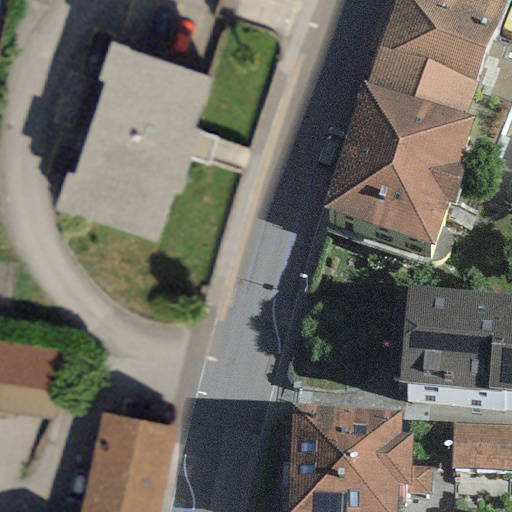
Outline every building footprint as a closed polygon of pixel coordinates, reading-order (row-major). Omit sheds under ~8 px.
[(507,0),(397,0),(366,83),(363,81),(322,208),(432,245),(447,203),(454,208),(465,169),(457,165),(473,118),(467,114),(486,46),(499,24),(507,0)] [(126,31),(110,25),(98,61),(105,63),(73,157),(68,156),(54,196),(71,201),(72,198),(155,225),(172,176),(177,178),(198,115),(192,113),(209,61),(126,33),(126,31)] [(511,293),(407,285),(398,385),(500,393),(500,390),(511,391),(511,293)] [(87,349),(0,335),(0,406),(76,418),(87,349)] [(155,511),(175,422),(100,404),(76,511),(155,511)] [(401,410),(291,406),(287,511),(395,511),(396,486),(410,486),(412,435),(400,434),(401,410)] [(451,467),(511,471),(511,427),(454,423),(451,467)]
